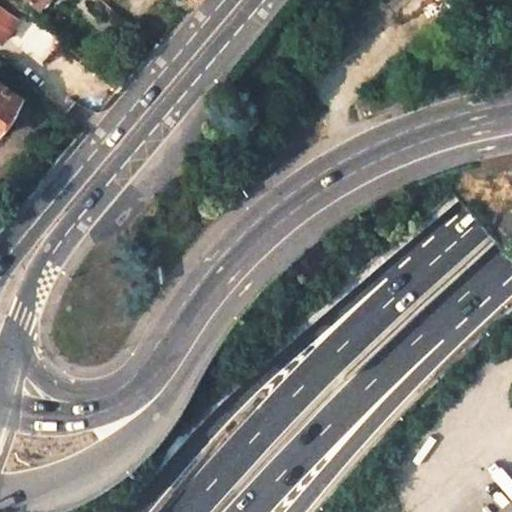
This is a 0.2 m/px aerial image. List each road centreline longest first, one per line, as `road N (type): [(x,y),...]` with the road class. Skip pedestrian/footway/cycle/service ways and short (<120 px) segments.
road 1 (trunk): [(469,228),(254,385),(134,511)]
road 2 (trunk): [(469,228),(345,344),(189,511)]
road 3 (primary): [(511,134),(431,154),(319,203),(257,254),(194,331)]
road 4 (trunk): [(248,511),(465,296)]
road 5 (trunk): [(294,511),(465,296)]
road 6 (primary): [(0,496),(42,490),(117,449),(156,404),(194,331)]
road 7 (primary): [(225,0),(59,195)]
road 8 (primary): [(11,359),(59,195)]
